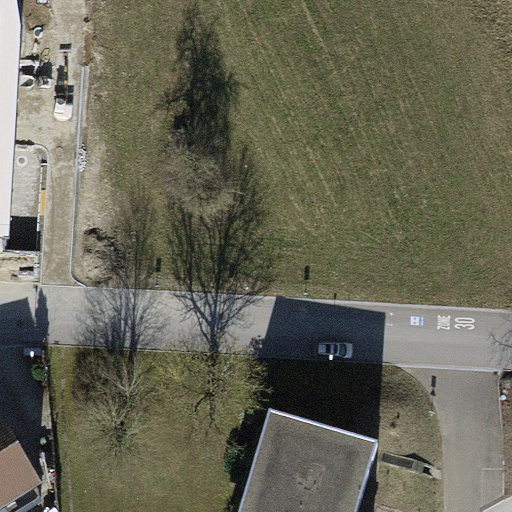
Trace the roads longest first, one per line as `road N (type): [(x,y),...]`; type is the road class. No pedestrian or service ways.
road 1 (residential): [(511,343),(112,319),(0,321)]
road 2 (track): [(79,0),(60,317)]
